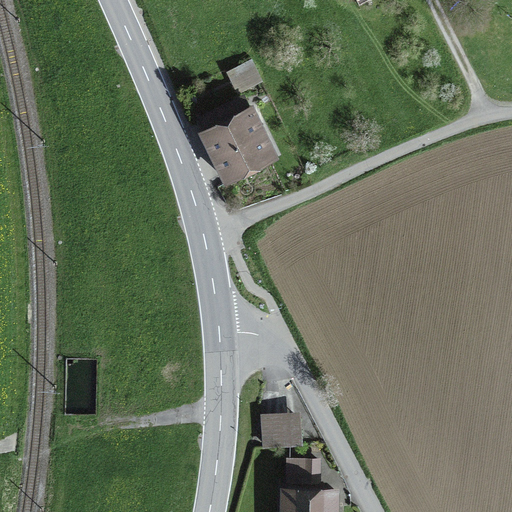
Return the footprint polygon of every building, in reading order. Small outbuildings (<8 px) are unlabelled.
[(230,74),(239,96),(264,85),(255,63),(230,74)] [(259,135),(264,132),(254,110),(248,113),(241,98),(202,117),(212,137),(205,141),(223,177),(268,154),(259,135)] [(263,419),(265,444),(300,442),(298,417),(263,419)] [(289,458),(288,479),(317,479),(317,459),(289,458)] [(288,511),(329,511),(330,491),(289,490),(288,511)]
